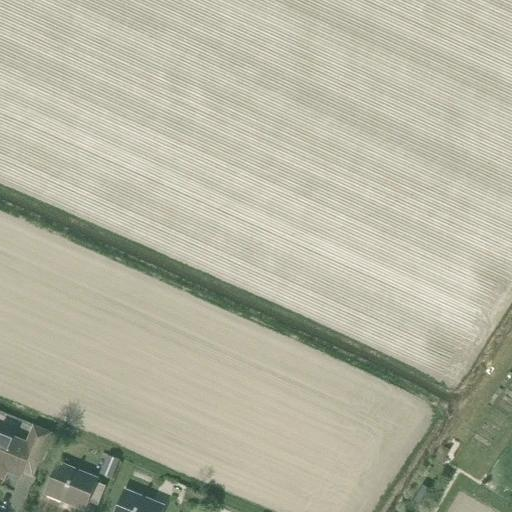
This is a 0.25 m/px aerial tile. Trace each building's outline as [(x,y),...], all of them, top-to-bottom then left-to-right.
[(52,435),(43,431),(35,451),(44,455),(52,435)] [(0,468),(20,476),(32,447),(0,433),(0,468)] [(119,460),(107,455),(100,475),(111,479),(119,460)] [(46,496),(83,511),(87,502),(98,506),(106,487),(95,482),(97,478),(60,463),(46,496)] [(160,511),(164,505),(127,490),(117,511),(160,511)]
